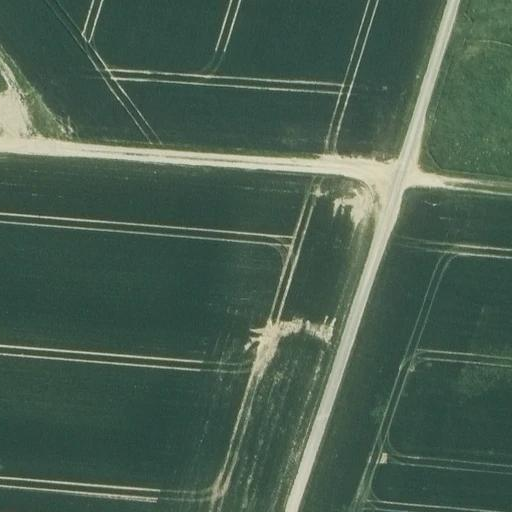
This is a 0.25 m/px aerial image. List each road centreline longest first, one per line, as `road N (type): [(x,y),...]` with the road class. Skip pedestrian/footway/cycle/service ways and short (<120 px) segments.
road 1 (track): [(294,511),(454,0)]
road 2 (track): [(511,185),(0,142)]
